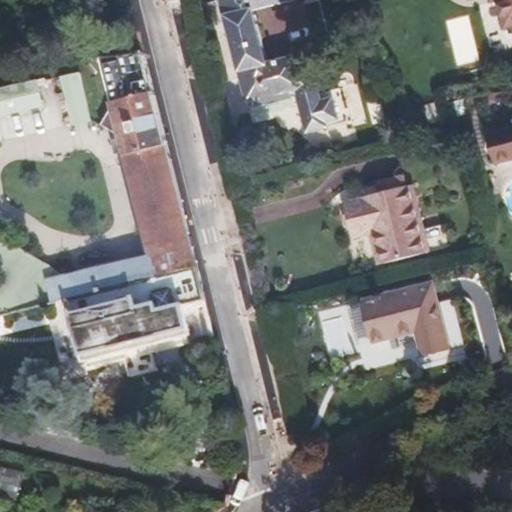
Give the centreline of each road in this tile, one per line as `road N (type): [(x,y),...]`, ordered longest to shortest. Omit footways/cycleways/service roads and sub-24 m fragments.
road 1 (residential): [(272,487),(152,0)]
road 2 (residential): [(0,435),(272,487)]
road 3 (residential): [(511,386),(356,456),(338,469),(337,487)]
road 4 (residential): [(511,488),(337,487)]
